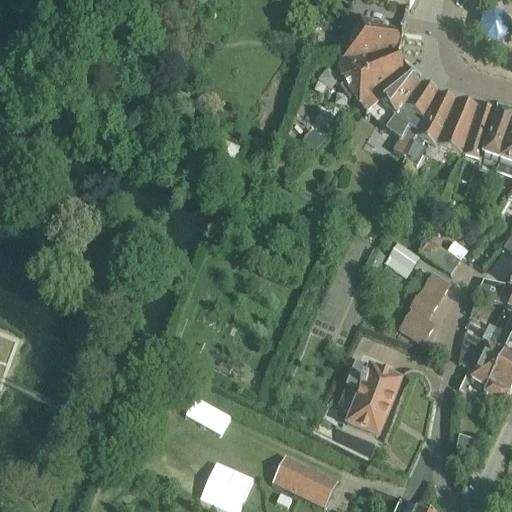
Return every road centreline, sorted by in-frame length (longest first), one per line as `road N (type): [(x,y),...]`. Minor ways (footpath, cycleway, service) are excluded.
road 1 (residential): [(472,282),(441,432),(441,482),(457,511)]
road 2 (track): [(1,381),(135,437),(96,511)]
road 3 (residential): [(511,101),(462,83),(445,43),(452,0)]
